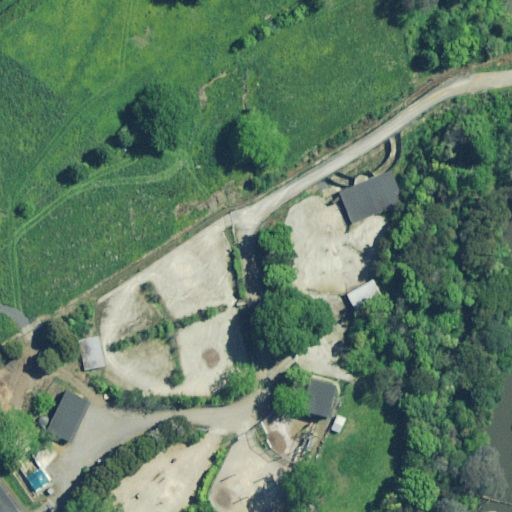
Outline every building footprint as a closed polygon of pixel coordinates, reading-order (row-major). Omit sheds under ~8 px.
[(397,188),(390,172),(339,193),(352,224),(399,204),(393,190),(397,188)] [(45,331),(39,320),(21,330),(28,341),(45,331)] [(104,367),(98,337),(79,341),(84,371),(104,367)] [(328,417),(336,385),(309,378),(302,410),(328,417)] [(86,402),(66,393),(48,432),(68,442),(86,402)] [(345,419),(337,416),(331,430),(339,433),(345,419)]
